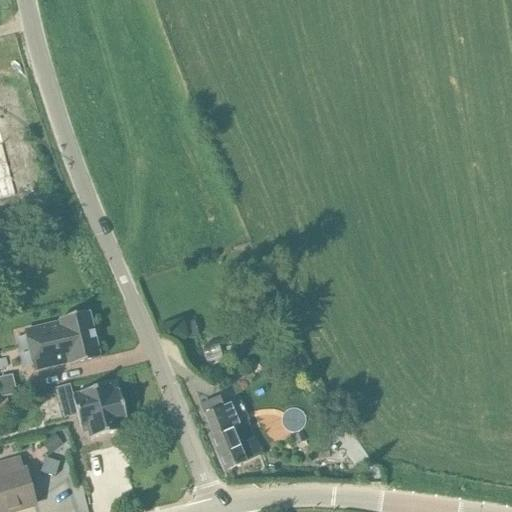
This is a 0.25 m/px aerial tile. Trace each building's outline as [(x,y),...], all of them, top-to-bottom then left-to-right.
[(70,366),(99,359),(88,312),(59,319),(60,322),(25,331),(35,371),(69,362),(70,366)] [(218,346),(204,350),(208,367),(223,364),(218,346)] [(0,393),(1,398),(17,394),(12,375),(0,377),(0,393)] [(127,421),(119,390),(112,392),(110,385),(79,393),(79,394),(72,396),(80,427),(88,425),(91,439),(122,430),(120,423),(127,421)] [(7,399),(0,400),(0,410),(9,409),(7,399)] [(225,414),(223,408),(219,399),(201,406),(213,435),(209,437),(223,471),(245,461),(244,460),(260,453),(247,421),(238,425),(232,411),(225,414)] [(56,449),(62,445),(53,433),(47,438),(56,449)] [(0,511),(7,511),(34,505),(25,469),(22,469),(19,458),(0,463),(0,511)] [(45,459),(40,472),(54,477),(58,463),(45,459)]
